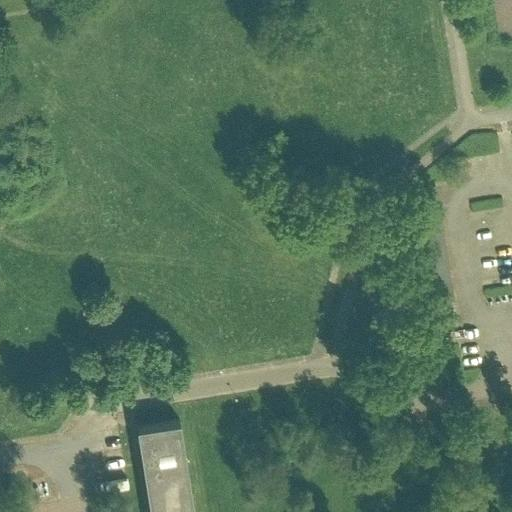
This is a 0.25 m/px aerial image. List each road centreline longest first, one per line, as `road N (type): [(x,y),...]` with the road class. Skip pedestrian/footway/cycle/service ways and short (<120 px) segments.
road 1 (residential): [(0,454),(63,442),(108,400),(333,364),(403,405),(511,389)]
road 2 (residential): [(511,181),(450,191),(471,312)]
